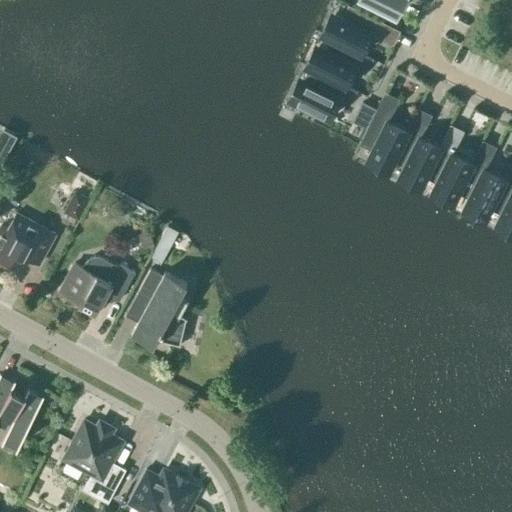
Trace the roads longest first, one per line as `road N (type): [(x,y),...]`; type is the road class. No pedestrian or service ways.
road 1 (residential): [(256,511),(233,458),(196,422),(0,317)]
road 2 (residential): [(511,106),(432,66),(427,44),(450,0)]
